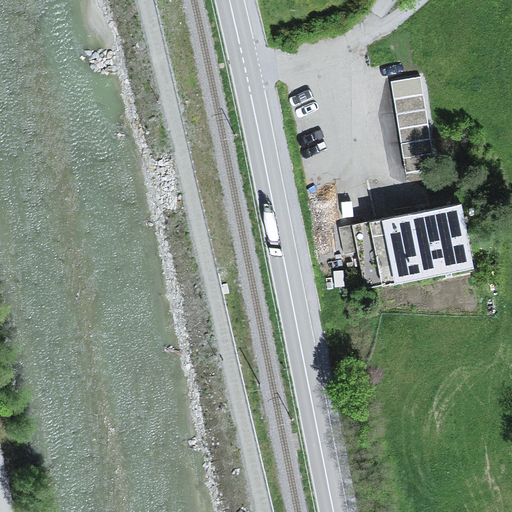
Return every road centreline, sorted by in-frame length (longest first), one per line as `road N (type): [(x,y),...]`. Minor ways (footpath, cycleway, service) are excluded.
road 1 (track): [(165,0),(268,511)]
road 2 (secondary): [(332,511),(246,71)]
road 3 (unclassified): [(246,71),(329,54),(418,0)]
